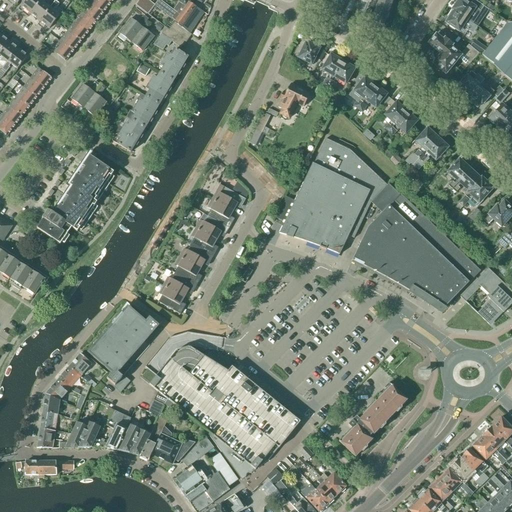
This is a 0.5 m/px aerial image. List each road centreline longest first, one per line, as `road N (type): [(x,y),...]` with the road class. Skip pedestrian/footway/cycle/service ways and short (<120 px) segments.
road 1 (residential): [(190,330),(265,195),(228,157),(293,10)]
road 2 (residential): [(136,172),(182,96),(224,0)]
road 3 (residential): [(26,455),(41,386),(122,295)]
road 4 (residential): [(186,511),(164,484),(123,461),(26,455)]
road 5 (unclassified): [(511,179),(391,73)]
road 6 (unknown): [(203,396),(247,437),(260,438),(272,431),(269,414),(233,388)]
